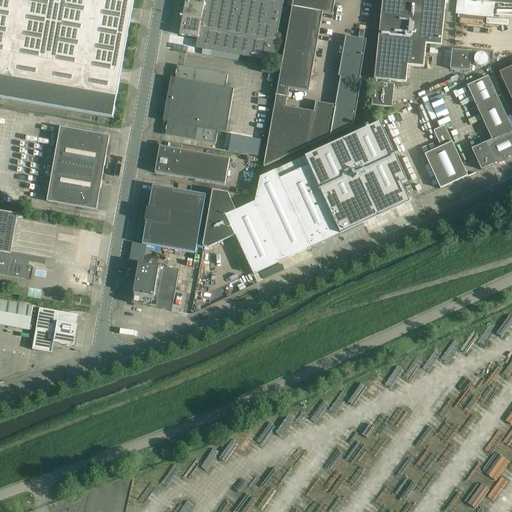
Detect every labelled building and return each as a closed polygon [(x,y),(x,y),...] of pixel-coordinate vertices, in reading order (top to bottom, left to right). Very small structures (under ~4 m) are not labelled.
[(0,0),(0,98),(113,119),(119,84),(133,0),(0,0)] [(196,49),(272,62),(283,0),(185,0),(179,35),(198,39),(196,49)] [(293,0),(292,8),(322,13),(332,15),(334,0),(293,0)] [(441,46),(445,0),(382,0),(378,39),(379,39),(374,79),(406,83),(408,66),(423,68),(426,44),(441,46)] [(322,13),(292,8),(276,96),(287,98),(289,89),(308,92),(322,13)] [(340,77),(335,106),(330,137),(353,126),(361,80),(359,80),(366,40),(346,37),(338,77),(340,77)] [(470,71),(472,52),(452,50),(450,70),(470,71)] [(171,79),(163,122),(167,123),(165,136),(216,145),(217,136),(221,137),(221,132),(226,133),(230,131),(231,124),(228,122),(234,90),(225,88),(228,75),(177,66),(176,75),(172,74),(172,79),(171,79)] [(511,67),(499,73),(511,101),(511,67)] [(481,171),(496,164),(511,156),(511,129),(488,77),(467,87),(492,141),(472,150),(481,171)] [(374,83),(374,84),(371,106),(392,108),(394,85),(374,83)] [(287,98),(276,96),(264,167),(330,137),(335,106),(316,103),(314,112),(285,107),(287,98)] [(380,123),(305,157),(309,166),(341,235),(410,203),(401,184),(407,181),(380,123)] [(440,189),(468,177),(444,126),(433,131),(441,148),(424,155),(440,189)] [(60,128),(47,202),(97,211),(110,137),(60,128)] [(225,141),(223,151),(245,155),(247,145),(225,141)] [(160,147),(157,163),(155,173),(225,186),(230,159),(160,147)] [(319,246),(320,245),(341,235),(309,166),(305,157),(276,171),(260,178),(255,203),(236,211),(228,194),(213,191),(203,247),(209,248),(235,236),(253,275),(312,248),(314,248),(316,248),(318,247),(319,246)] [(206,195),(153,186),(142,244),(195,254),(206,195)] [(0,212),(0,275),(6,277),(30,281),(33,268),(28,267),(29,263),(44,266),(45,259),(9,252),(16,215),(0,212)] [(139,264),(132,304),(172,311),(179,271),(139,264)] [(0,301),(0,326),(28,331),(32,307),(0,301)] [(72,347),(77,318),(78,316),(38,309),(31,350),(51,354),(52,347),(65,350),(65,346),(72,347)]
